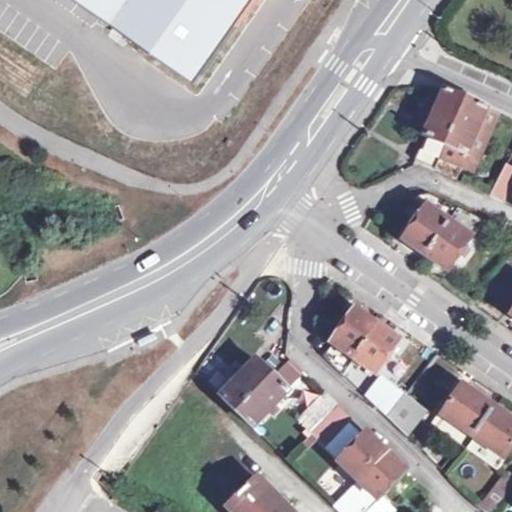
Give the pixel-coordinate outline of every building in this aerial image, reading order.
[(75,0),(196,84),(255,0),(75,0)] [(415,160),(436,170),(465,102),(444,93),(442,99),(431,123),(415,160)] [(431,123),(442,99),(431,94),(420,119),(431,123)] [(465,102),(436,170),(456,180),(466,157),(486,111),(465,102)] [(496,115),(486,111),(466,157),(476,161),(496,115)] [(507,205),(511,195),(511,166),(504,163),(488,195),(507,205)] [(425,258),(459,211),(430,197),(409,197),(426,208),(402,243),(425,258)] [(459,211),(425,258),(448,274),(473,240),(486,222),(459,210),(459,211)] [(344,377),(354,363),(379,328),(355,311),(324,357),(344,377)] [(402,344),(379,328),(354,363),(378,379),(402,344)] [(237,413),(272,376),(256,361),(221,397),(237,413)] [(272,376),(237,413),(253,429),(288,392),(285,389),(299,375),(286,362),(272,376)] [(388,419),(404,397),(382,380),(367,399),(388,419)] [(463,386),(441,419),(474,441),(495,409),(463,386)] [(313,434),(340,408),(326,395),(300,420),(313,434)] [(424,413),(404,397),(388,419),(405,436),(424,413)] [(353,421),(340,408),(313,434),(327,447),(353,421)] [(511,420),(495,409),(474,441),(505,463),(511,452),(511,420)] [(435,428),(469,449),(474,441),(441,419),(435,428)] [(359,484),(387,454),(367,435),(338,464),(359,484)] [(500,471),(505,463),(474,441),(469,449),(500,471)] [(221,447),(201,472),(215,483),(235,458),(221,447)] [(407,473),(387,454),(359,484),(334,508),(337,511),(392,511),(393,511),(381,500),(407,473)] [(483,511),(497,511),(511,493),(511,482),(503,476),(479,507),(483,511)] [(288,511),(257,480),(226,510),(228,511),(288,511)]
